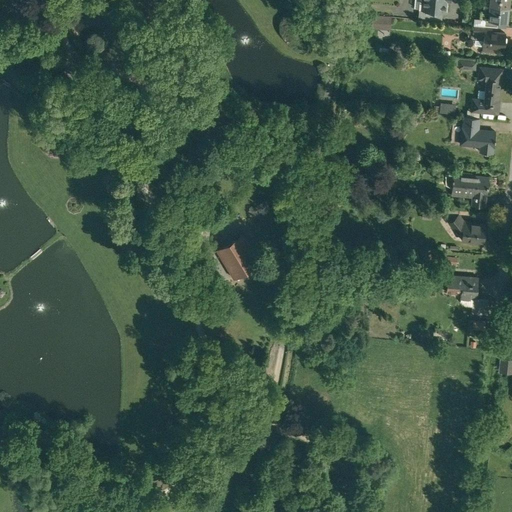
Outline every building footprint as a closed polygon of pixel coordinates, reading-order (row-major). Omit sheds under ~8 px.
[(508,2),(490,0),(489,7),(490,7),(490,14),(488,14),(488,15),(498,16),(507,17),(507,16),(506,16),(507,8),(508,8),(507,8),(508,2)] [(390,25),(390,12),(371,11),(370,25),(390,25)] [(498,16),(488,15),(488,14),(485,14),(484,22),(492,22),(497,23),(498,16)] [(484,22),(480,21),(479,30),(484,30),(484,27),(491,28),(492,22),(484,22)] [(491,28),(484,27),(484,30),(482,46),(489,47),(489,42),(503,43),(505,29),(504,29),(491,28)] [(499,65),(481,63),(480,73),(488,74),(487,86),(499,87),(500,74),(499,66),(499,65)] [(499,87),(487,86),(486,96),(479,96),(478,106),(495,108),(495,107),(498,99),(499,87)] [(438,99),(439,108),(454,108),(454,99),(438,99)] [(479,114),(464,112),(463,124),(462,124),(461,140),(481,142),(480,148),(492,149),(493,143),(494,143),(495,134),(494,134),(495,127),(478,125),(479,114)] [(99,141),(84,137),(81,144),(96,149),(99,141)] [(110,147),(103,145),(101,151),(107,153),(110,147)] [(489,173),(453,169),(452,176),(453,176),(451,189),(462,191),(462,188),(486,190),(487,183),(488,183),(489,173)] [(454,204),(449,204),(442,204),(449,217),(458,210),(460,205),(454,205),(454,204)] [(485,220),(471,219),(471,217),(463,217),(458,210),(449,217),(453,222),(457,219),(462,226),(461,235),(483,238),(485,220)] [(242,232),(219,246),(235,273),(258,259),(242,232)] [(462,273),(448,272),(446,288),(461,290),(463,273),(462,273)] [(488,295),(476,294),(478,273),(462,272),(462,273),(463,273),(461,290),(461,293),(473,294),(472,309),(487,310),(488,295)] [(485,318),(474,317),(474,325),(484,325),(485,318)] [(431,334),(432,326),(420,325),(420,332),(431,334)] [(510,357),(503,356),(502,366),(509,367),(510,357)]
